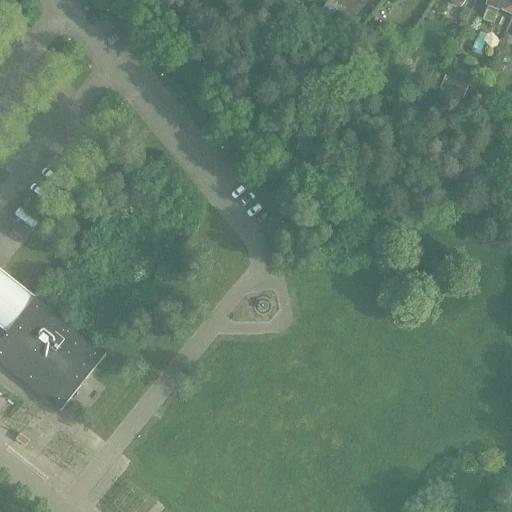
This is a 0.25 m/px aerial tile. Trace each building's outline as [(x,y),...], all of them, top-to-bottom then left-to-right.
[(467,0),(452,0),(451,2),(461,9),(467,0)] [(511,0),(491,0),(483,21),(494,26),(500,11),(511,15),(511,0)] [(473,13),(466,9),(460,19),(467,23),(473,13)] [(467,23),(475,27),(480,17),(473,13),(467,23)] [(340,31),(328,48),(343,59),(355,43),(340,31)] [(448,79),(442,91),(464,101),(469,88),(448,79)] [(0,324),(10,332),(0,344),(0,361),(61,411),(60,413),(61,413),(90,376),(107,355),(106,355),(105,357),(36,301),(37,300),(36,299),(35,301),(1,274),(0,273),(0,324)]
